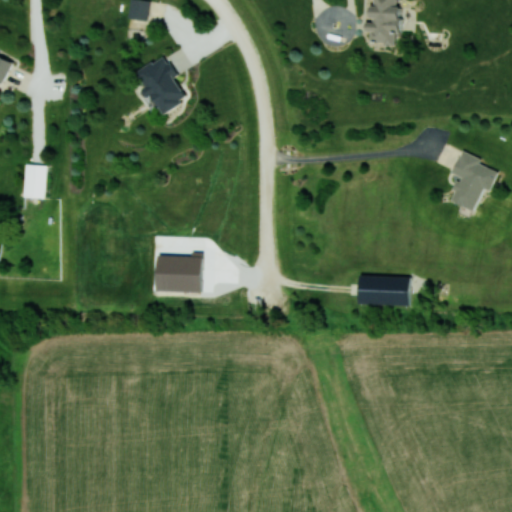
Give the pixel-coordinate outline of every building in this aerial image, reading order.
[(148,19),(150,0),(131,0),(130,18),(148,19)] [(400,0),(373,0),(373,21),(368,21),(367,31),(371,31),(371,42),(397,43),(397,32),(400,32),(400,0)] [(14,61),(0,54),(0,80),(4,82),(14,61)] [(164,113),(189,98),(176,76),(178,75),(166,54),(137,71),(149,91),(151,90),(164,113)] [(476,210),(485,187),(492,190),(500,171),(482,163),(484,158),(463,149),(453,172),(461,175),(451,199),(476,210)] [(47,197),(48,164),(27,163),(26,196),(47,197)] [(360,303),(411,305),(412,276),(361,274),(360,303)]
